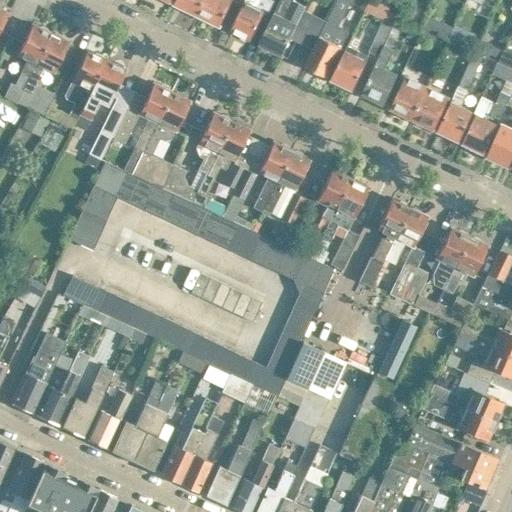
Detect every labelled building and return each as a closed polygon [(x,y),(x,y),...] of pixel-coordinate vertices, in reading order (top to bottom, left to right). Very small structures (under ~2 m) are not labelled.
[(198,15),(205,0),(177,0),(175,4),(186,9),(187,12),(192,15),(196,14),(198,15)] [(232,0),(235,0),(245,4),(247,0),(205,0),(198,15),(200,16),(201,19),(207,22),(210,21),(220,26),(232,0)] [(247,0),(245,4),(232,31),(241,35),(242,38),(247,40),(250,39),(251,40),(265,11),(256,7),(259,0),(247,0)] [(293,0),(281,0),(260,44),(283,55),(306,6),(293,0)] [(338,27),(351,0),(338,0),(306,67),(328,77),(349,32),(338,27)] [(0,32),(7,19),(5,18),(8,12),(1,9),(0,7),(0,6),(0,32)] [(392,24),(381,20),(368,52),(379,57),(384,45),(392,24)] [(476,33),(456,23),(450,35),(471,45),(476,33)] [(18,102),(51,33),(46,31),(46,29),(41,27),(39,27),(32,24),(30,30),(28,29),(22,43),(23,44),(18,54),(29,59),(17,85),(12,82),(6,96),(18,102)] [(53,34),(51,33),(18,102),(45,115),(56,90),(37,81),(43,66),(54,71),(59,61),(60,61),(67,48),(65,47),(68,42),(61,38),(60,36),(56,33),(53,34)] [(475,51),(449,38),(445,48),(471,60),(475,51)] [(393,49),(384,45),(379,57),(363,94),(385,105),(398,75),(385,68),(393,49)] [(358,51),(348,46),(332,79),(354,90),(368,61),(356,55),(358,51)] [(73,129),(106,60),(101,58),(100,55),(96,53),(93,54),(86,51),(84,56),(82,56),(76,69),(77,70),(65,96),(66,98),(76,102),(70,115),(64,112),(59,122),(73,129)] [(468,90),(484,55),(475,51),(471,60),(460,86),(468,90)] [(107,61),(106,60),(73,129),(80,132),(87,117),(91,119),(104,92),(113,97),(126,69),(116,65),(115,62),(110,60),(107,61)] [(489,79),(511,92),(511,89),(511,67),(501,61),(489,79)] [(131,98),(143,77),(133,72),(122,93),(131,98)] [(414,119),(429,87),(407,77),(392,108),(403,114),(403,116),(408,119),(411,118),(414,119)] [(144,151),(172,92),(168,90),(167,87),(163,85),(160,86),(153,83),(150,88),(149,87),(142,101),(144,102),(138,112),(149,118),(135,147),(144,151)] [(450,98),(429,87),(414,119),(416,120),(416,123),(422,125),(425,125),(435,129),(450,98)] [(174,93),(172,92),(144,151),(137,164),(133,174),(140,178),(151,183),(162,188),(173,164),(151,153),(159,137),(164,139),(173,136),(175,131),(180,120),(182,121),(189,107),(187,106),(189,101),(183,97),(182,94),(177,92),(174,93)] [(485,154),(510,96),(502,92),(492,115),(491,115),(489,119),(478,114),(464,143),(465,144),(465,147),(473,151),(475,149),(485,154)] [(103,160),(113,137),(126,111),(129,103),(118,98),(91,155),(103,160)] [(455,98),(439,131),(460,142),(474,113),(460,106),(462,101),(455,98)] [(126,143),(138,117),(126,111),(113,137),(126,143)] [(205,172),(231,120),(229,119),(228,116),(223,114),(219,115),(213,112),(210,117),(208,117),(202,130),(203,131),(198,142),(200,143),(197,147),(200,154),(204,156),(198,169),(205,172)] [(225,155),(235,160),(240,149),(241,150),(248,136),(247,135),(249,130),(243,127),(242,123),(238,121),(235,122),(231,120),(205,172),(197,190),(191,201),(196,204),(204,207),(209,196),(205,194),(219,166),(225,155)] [(510,166),(511,159),(511,128),(502,124),(488,155),(491,157),(492,160),(496,162),(499,161),(510,166)] [(49,163),(59,148),(44,138),(34,153),(49,163)] [(263,212),(263,210),(292,150),(288,149),(288,146),(282,143),(279,144),(273,141),(271,146),(269,146),(263,160),(264,161),(259,172),(269,177),(255,208),(263,212)] [(251,167),(258,152),(246,146),(239,162),(251,167)] [(294,151),(292,150),(263,210),(282,219),(294,193),(301,178),(302,179),(309,165),(307,164),(310,159),(303,156),(302,153),(297,150),(294,151)] [(129,160),(124,170),(129,172),(133,174),(137,164),(129,160)] [(129,172),(124,170),(105,161),(87,197),(111,209),(117,196),(129,172)] [(191,201),(197,190),(186,185),(183,176),(185,170),(173,164),(162,188),(174,193),(185,198),(191,201)] [(235,187),(243,170),(232,164),(223,182),(235,187)] [(243,199),(255,174),(244,168),(243,170),(235,187),(232,193),(243,199)] [(324,230),(350,178),(347,177),(346,174),(342,172),(339,173),(331,169),(328,174),(326,174),(320,188),(322,188),(316,199),(327,204),(317,227),(324,230)] [(140,178),(133,174),(129,172),(117,196),(129,201),(140,178)] [(140,206),(151,183),(140,178),(129,201),(140,206)] [(352,180),(350,178),(324,230),(320,239),(330,244),(334,235),(339,225),(348,229),(358,207),(360,207),(367,193),(365,193),(368,187),(361,184),(360,181),(356,179),(352,180)] [(162,188),(151,183),(140,206),(151,212),(162,188)] [(162,217),(174,193),(162,188),(151,212),(162,217)] [(174,222),(185,198),(174,193),(162,217),(174,222)] [(305,199),(294,193),(282,219),(293,224),(305,199)] [(105,222),(111,209),(87,197),(81,210),(105,222)] [(196,204),(191,201),(185,198),(174,222),(185,227),(196,204)] [(385,259),(409,207),(406,206),(406,204),(401,201),(398,202),(391,198),(388,204),(386,203),(380,217),(381,218),(376,229),(386,233),(384,238),(381,237),(372,256),(370,255),(358,280),(371,286),(385,259)] [(207,209),(204,207),(196,204),(185,227),(196,233),(207,209)] [(412,209),(409,207),(385,259),(394,263),(403,245),(401,244),(402,241),(412,246),(418,235),(419,236),(426,222),(425,221),(427,216),(420,213),(420,210),(415,208),(412,209)] [(207,238),(219,214),(207,209),(196,233),(207,238)] [(218,243),(230,219),(219,214),(207,238),(218,243)] [(230,249),(241,225),(230,219),(218,243),(230,249)] [(241,254),(252,230),(241,225),(230,249),(241,254)] [(443,288),(469,237),(466,235),(465,232),(460,230),(457,231),(450,227),(448,233),(446,232),(440,246),(441,247),(436,258),(446,263),(444,267),(442,266),(434,284),(443,288)] [(343,240),(331,266),(336,269),(342,272),(359,234),(348,229),(343,240)] [(252,259),(264,235),(252,230),(241,254),(252,259)] [(263,264),(275,240),(264,235),(252,259),(263,264)] [(472,238),(469,237),(443,288),(452,293),(463,271),(473,276),(478,265),(480,265),(486,252),(485,251),(487,246),(481,243),(480,240),(475,237),(472,238)] [(275,270),(286,246),(275,240),(263,264),(275,270)] [(286,275),(297,251),(286,246),(275,270),(286,275)] [(511,258),(511,255),(499,250),(488,273),(502,279),(507,269),(511,258)] [(297,280),(308,256),(297,251),(286,275),(297,280)] [(322,299),(336,269),(331,266),(308,256),(297,280),(304,283),(301,290),(322,299)] [(402,299),(417,267),(405,262),(389,293),(402,299)] [(429,273),(417,267),(402,299),(432,314),(433,311),(437,303),(419,294),(429,273)] [(511,271),(507,269),(502,279),(511,283),(511,271)] [(201,297),(210,278),(200,273),(190,293),(201,297)] [(511,283),(502,279),(488,273),(477,295),(474,302),(508,318),(511,309),(489,299),(493,289),(501,293),(502,289),(511,293),(511,296),(508,304),(511,305),(511,283)] [(41,296),(45,286),(22,275),(17,285),(41,296)] [(75,301),(84,281),(73,276),(64,296),(73,300),(75,301)] [(211,302),(220,282),(210,278),(201,297),(211,302)] [(87,306),(96,286),(84,281),(75,301),(83,304),(87,306)] [(221,307),(231,287),(220,282),(211,302),(221,307)] [(98,312),(107,292),(96,286),(87,306),(98,312)] [(232,312),(241,292),(231,287),(221,307),(232,312)] [(317,310),(322,299),(301,290),(296,300),(317,310)] [(109,317),(119,297),(107,292),(98,312),(109,317)] [(242,317),(251,297),(241,292),(232,312),(242,317)] [(463,325),(465,322),(474,302),(477,295),(474,293),(470,300),(458,294),(451,307),(438,300),(437,303),(433,311),(462,325),(463,325)] [(30,314),(33,302),(17,297),(14,309),(30,314)] [(121,322),(130,302),(119,297),(109,317),(121,322)] [(262,302),(251,297),(242,317),(252,322),(262,302)] [(83,304),(75,301),(73,300),(69,309),(79,313),(83,304)] [(312,321),(317,310),(296,300),(291,311),(312,321)] [(132,327),(141,308),(130,302),(121,322),(132,327)] [(109,317),(98,312),(87,306),(83,304),(79,313),(104,325),(109,317)] [(144,333),(153,313),(141,308),(132,327),(134,328),(144,333)] [(307,332),(312,321),(291,311),(286,322),(307,332)] [(155,338),(164,318),(153,313),(144,333),(155,338)] [(0,380),(7,366),(0,362),(0,351),(14,322),(2,317),(0,322),(0,321),(0,380)] [(134,328),(132,327),(121,322),(109,317),(104,325),(130,337),(134,328)] [(166,343),(175,323),(164,318),(155,338),(166,343)] [(401,320),(377,373),(392,380),(417,327),(401,320)] [(302,343),(307,332),(286,322),(281,333),(302,343)] [(458,333),(468,337),(511,356),(511,332),(510,331),(509,333),(499,328),(494,338),(483,333),(484,330),(465,322),(463,325),(462,325),(458,333)] [(178,349),(187,329),(175,323),(166,343),(178,349)] [(189,354),(198,334),(187,329),(178,349),(184,352),(189,354)] [(32,413),(67,337),(56,332),(52,340),(42,336),(11,403),(32,413)] [(297,353),(302,343),(281,333),(277,344),(297,353)] [(511,356),(468,337),(458,333),(453,344),(474,353),(475,350),(487,355),(483,365),(472,361),(467,372),(488,382),(493,372),(507,378),(508,376),(511,377),(511,356)] [(200,360),(210,339),(198,334),(189,354),(200,360)] [(212,365),(221,345),(210,339),(200,360),(207,363),(212,365)] [(308,389),(328,399),(329,400),(345,363),(322,352),(323,351),(303,342),(286,379),(308,389)] [(292,364),(297,353),(277,344),(272,355),(292,364)] [(223,371),(232,350),(221,345),(212,365),(223,371)] [(234,376),(244,355),(232,350),(223,371),(230,374),(234,376)] [(57,425),(80,376),(89,357),(78,351),(69,371),(59,390),(49,386),(35,415),(57,425)] [(200,360),(189,354),(184,352),(180,362),(203,373),(207,363),(200,360)] [(246,381),(255,361),(244,355),(234,376),(246,381)] [(277,396),(292,364),(272,355),(266,366),(257,387),(277,396)] [(257,387),(266,366),(255,361),(246,381),(253,385),(257,387)] [(82,437),(113,372),(101,366),(84,401),(74,396),(60,426),(82,437)] [(484,392),(488,382),(467,372),(462,384),(472,388),(468,398),(433,383),(429,391),(495,420),(496,418),(499,416),(501,412),(500,409),(503,402),(497,399),(498,398),(484,392)] [(253,385),(246,381),(234,376),(230,374),(222,392),(245,403),(253,385)] [(386,400),(393,385),(371,376),(365,391),(386,400)] [(300,407),(308,389),(286,379),(278,397),(300,407)] [(132,460),(167,385),(156,380),(134,425),(124,421),(110,450),(132,460)] [(177,390),(167,385),(132,460),(152,470),(166,440),(156,436),(171,404),(177,390)] [(320,416),(328,399),(308,389),(300,407),(320,416)] [(105,448),(130,395),(119,390),(107,413),(100,410),(86,439),(105,448)] [(380,413),(386,400),(365,391),(359,404),(380,413)] [(493,423),(495,420),(429,391),(422,406),(447,416),(450,409),(461,414),(456,426),(467,431),(466,433),(480,439),(481,437),(486,440),(490,432),(493,431),(495,426),(493,423)] [(179,483),(205,429),(216,404),(204,399),(191,427),(187,435),(180,432),(174,445),(173,445),(160,474),(179,483)] [(375,426),(380,413),(359,404),(353,416),(375,426)] [(315,428),(320,416),(300,407),(294,419),(315,428)] [(369,438),(375,426),(353,416),(348,429),(369,438)] [(306,448),(315,428),(294,419),(285,438),(306,448)] [(496,456),(434,429),(415,421),(406,442),(401,440),(397,451),(394,450),(378,485),(366,511),(396,511),(405,492),(415,496),(431,503),(435,494),(445,472),(467,482),(483,488),(496,456)] [(225,505),(260,431),(251,427),(242,447),(238,445),(227,470),(218,466),(204,495),(225,505)] [(216,434),(205,429),(179,483),(198,492),(212,464),(204,460),(216,434)] [(364,451),(369,438),(348,429),(342,441),(364,451)] [(0,476),(13,448),(0,441),(0,476)] [(358,463),(364,451),(342,441),(337,454),(358,463)] [(240,511),(250,511),(279,450),(269,445),(251,482),(243,478),(230,507),(240,511)] [(21,511),(43,463),(24,453),(7,488),(15,492),(10,502),(4,499),(0,500),(0,511),(21,511)] [(321,474),(327,459),(314,454),(308,469),(321,474)] [(275,511),(282,497),(297,467),(287,462),(274,491),(266,487),(254,511),(275,511)] [(53,511),(70,477),(65,474),(66,474),(43,463),(21,511),(29,511),(53,511)] [(336,511),(353,476),(341,471),(322,511),(314,511),(336,511)] [(87,511),(98,489),(76,478),(76,479),(70,477),(53,511),(87,511)] [(309,511),(321,488),(305,480),(294,503),(288,500),(282,497),(275,511),(309,511)] [(366,511),(378,485),(367,480),(360,495),(359,495),(351,511),(366,511)] [(479,506),(486,489),(483,488),(467,482),(460,497),(479,506)] [(111,511),(118,499),(98,489),(87,511),(111,511)] [(438,511),(445,498),(435,494),(431,503),(426,511),(438,511)] [(426,511),(431,503),(415,496),(407,511),(426,511)] [(129,505),(118,499),(111,511),(145,511),(130,504),(129,505)]
